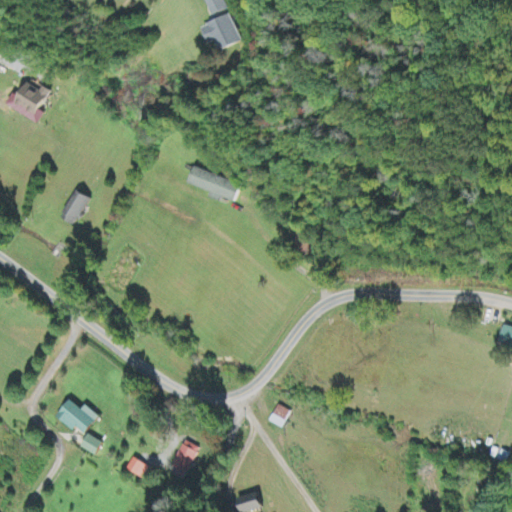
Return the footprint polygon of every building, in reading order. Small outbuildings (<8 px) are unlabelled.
[(205,0),(213,18),(228,11),(223,0),(205,0)] [(242,43),(230,16),(204,28),(212,46),(218,43),(222,53),(242,43)] [(21,98),(16,95),(8,106),(40,126),(46,115),(42,112),(53,94),(32,81),(21,98)] [(234,205),(241,187),(196,169),(189,187),(234,205)] [(63,219),(77,227),(93,200),(79,192),(63,219)] [(511,346),(511,328),(506,327),(502,343),(511,346)] [(101,419),(87,407),(84,411),(72,402),(58,420),(76,434),(78,431),(87,438),(101,419)] [(270,424),(284,431),(292,413),(279,407),(270,424)] [(99,457),(104,443),(89,437),(83,451),(99,457)] [(175,479),(187,483),(200,448),(185,442),(175,470),(178,471),(175,479)] [(128,471),(144,483),(152,471),(136,460),(128,471)] [(241,511),(263,511),(261,496),(239,499),(241,511)]
